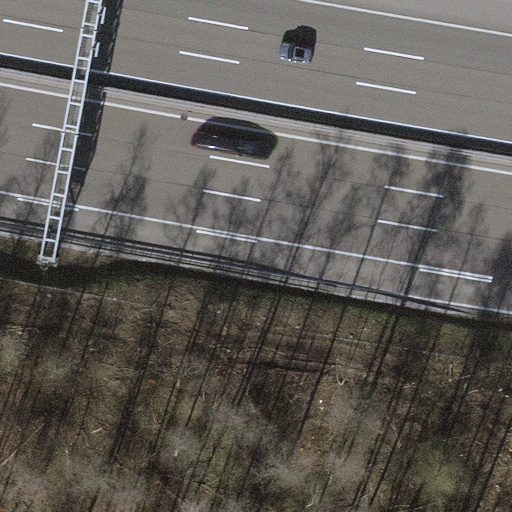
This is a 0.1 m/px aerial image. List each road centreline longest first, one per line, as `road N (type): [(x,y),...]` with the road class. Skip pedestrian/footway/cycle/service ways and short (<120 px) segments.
road 1 (motorway): [(0,137),(511,227)]
road 2 (motorway): [(511,89),(0,0)]
